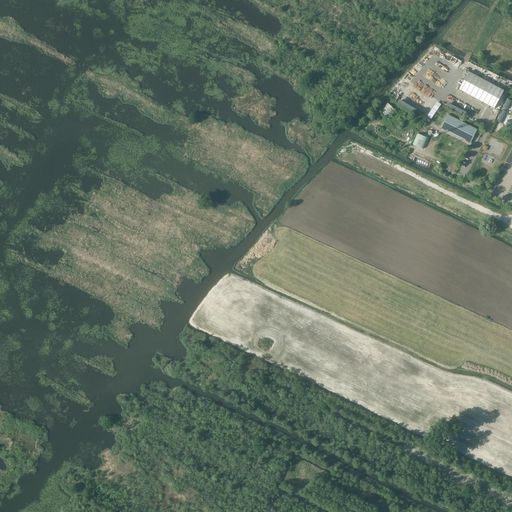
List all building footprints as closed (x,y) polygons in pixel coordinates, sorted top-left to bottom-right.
[(468,72),(459,90),(494,108),(503,91),(468,72)] [(508,99),(503,108),(507,110),(511,101),(508,99)] [(387,102),(379,110),(387,117),(395,109),(387,102)] [(503,110),(497,121),(501,123),(506,112),(503,110)] [(447,115),(441,128),(470,143),(477,130),(447,115)] [(417,134),(412,145),(422,149),(427,138),(417,134)]
